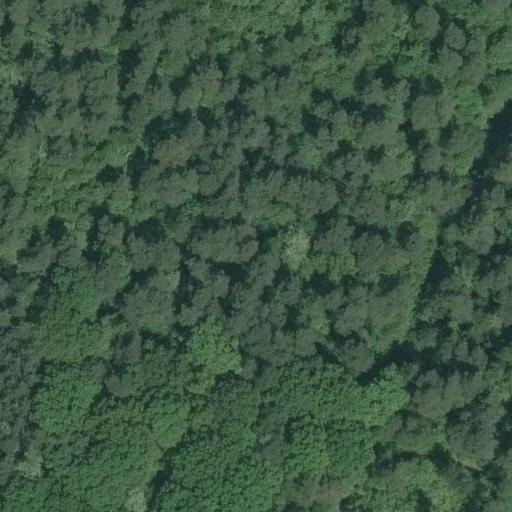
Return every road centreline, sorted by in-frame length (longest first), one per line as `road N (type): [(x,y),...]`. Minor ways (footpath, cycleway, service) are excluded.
road 1 (track): [(0,264),(362,454),(412,456),(511,489)]
road 2 (track): [(511,101),(335,511)]
